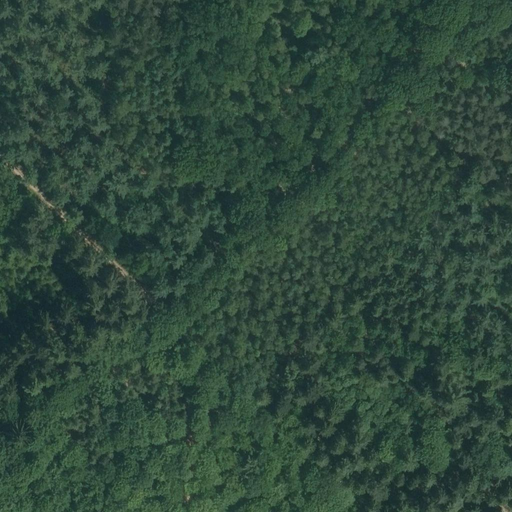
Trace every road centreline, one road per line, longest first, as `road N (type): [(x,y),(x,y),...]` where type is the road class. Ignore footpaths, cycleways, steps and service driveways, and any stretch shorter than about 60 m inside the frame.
road 1 (track): [(0,158),(372,511)]
road 2 (track): [(155,301),(0,435)]
road 3 (track): [(315,165),(429,0)]
road 4 (track): [(392,247),(511,134)]
road 5 (track): [(218,247),(315,165)]
